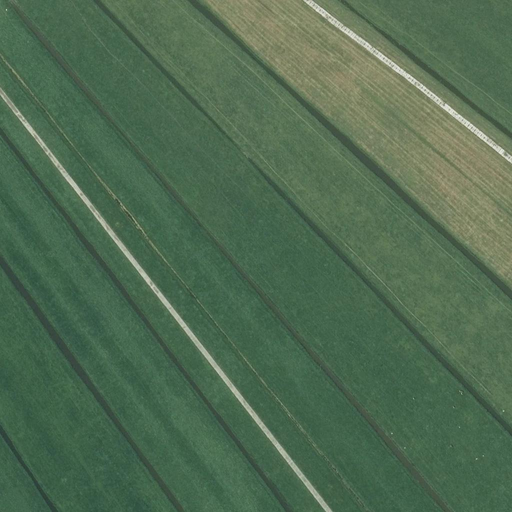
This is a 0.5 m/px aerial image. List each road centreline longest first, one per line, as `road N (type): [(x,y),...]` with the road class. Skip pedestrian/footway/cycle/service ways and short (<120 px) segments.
road 1 (track): [(0,92),(328,511)]
road 2 (track): [(511,162),(305,0)]
